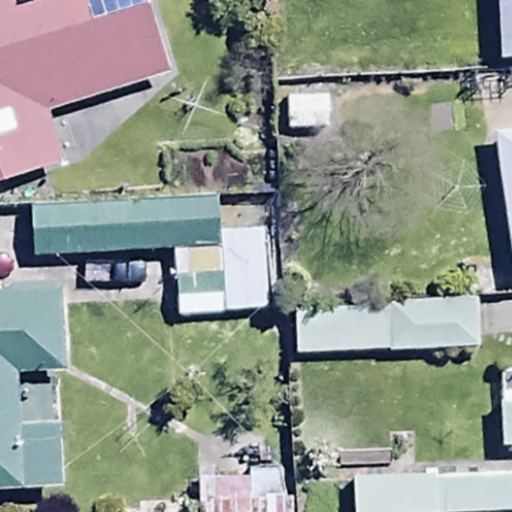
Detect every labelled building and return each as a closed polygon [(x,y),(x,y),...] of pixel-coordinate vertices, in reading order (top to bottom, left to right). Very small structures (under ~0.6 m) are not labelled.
[(148,0),(0,0),(0,178),(60,160),(44,109),(170,71),(148,0)] [(511,0),(492,0),(494,20),(511,18),(511,0)] [(511,237),(511,84),(486,89),(509,237),(511,237)] [(261,226),(219,228),(218,198),(26,205),(29,260),(170,254),(172,316),(264,314),(261,226)] [(287,266),(288,310),(468,305),(467,260),(287,266)] [(0,487),(62,486),(60,423),(18,424),(19,366),(68,365),(66,289),(0,290),(0,487)] [(511,421),(346,427),(347,479),(511,473),(511,421)] [(284,511),(278,468),(198,472),(200,511),(284,511)]
